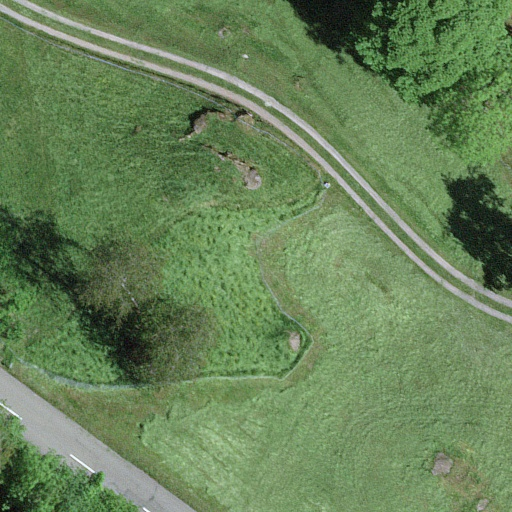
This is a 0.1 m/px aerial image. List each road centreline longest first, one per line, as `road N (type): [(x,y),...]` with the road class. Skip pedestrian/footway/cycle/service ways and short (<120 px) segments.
road 1 (track): [(511,314),(492,308),(407,243),(297,121),(202,73),(0,5)]
road 2 (unclassified): [(153,511),(0,400)]
